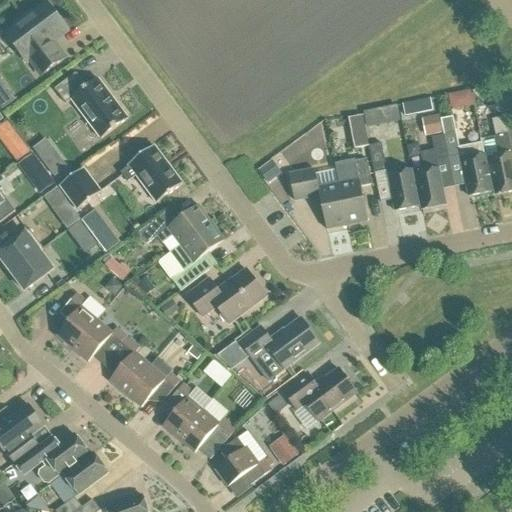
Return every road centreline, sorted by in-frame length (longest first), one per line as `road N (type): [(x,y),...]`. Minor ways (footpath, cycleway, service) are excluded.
road 1 (residential): [(85,0),(296,273)]
road 2 (residential): [(278,511),(511,340)]
road 3 (residential): [(207,511),(0,318)]
road 4 (residential): [(296,273),(511,230)]
road 5 (residential): [(392,379),(332,300),(296,273)]
